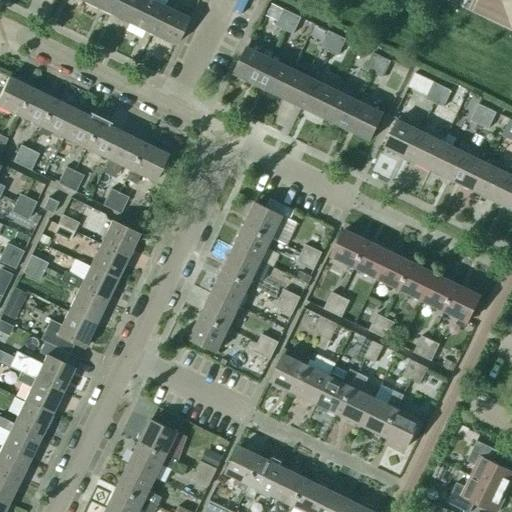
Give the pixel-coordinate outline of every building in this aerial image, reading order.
[(112,0),(84,0),(83,3),(106,14),(112,0)] [(139,0),(112,0),(106,14),(128,25),(139,0)] [(165,6),(152,0),(139,0),(128,25),(150,36),(165,6)] [(284,31),(292,15),(269,4),(265,12),(279,19),(276,27),(284,31)] [(188,17),(165,6),(150,36),(173,47),(188,17)] [(301,19),(292,15),(284,31),(293,35),(301,19)] [(329,52),(337,36),(328,32),(320,48),(329,52)] [(346,40),(337,36),(329,52),(338,56),(346,40)] [(373,44),(364,40),(356,56),(362,58),(367,57),(373,44)] [(257,87),(272,58),(249,47),(234,76),(257,87)] [(374,74),(382,58),(373,54),(365,70),(374,74)] [(294,69),(272,58),(257,87),(280,98),(294,69)] [(390,62),(382,58),(374,74),(383,78),(390,62)] [(317,79),(294,69),(280,98),(302,109),(317,79)] [(421,77),(416,75),(410,87),(415,90),(421,77)] [(0,107),(18,116),(31,89),(8,78),(0,94),(0,107)] [(339,90),(317,79),(302,109),(325,120),(339,90)] [(435,104),(443,88),(433,83),(426,100),(435,104)] [(451,92),(443,88),(435,104),(443,107),(451,92)] [(40,127),(53,100),(31,89),(18,116),(40,127)] [(362,101),(339,90),(325,120),(347,131),(362,101)] [(63,138),(76,111),(53,100),(40,127),(63,138)] [(385,112),(362,101),(347,131),(370,142),(385,112)] [(480,126),(487,109),(478,105),(471,122),(480,126)] [(496,113),(487,109),(480,126),(488,130),(496,113)] [(85,149),(98,122),(76,111),(63,138),(85,149)] [(408,160),(422,130),(399,119),(384,149),(408,160)] [(107,160),(121,133),(98,122),(85,149),(107,160)] [(444,141),(422,130),(408,160),(430,171),(444,141)] [(130,171),(143,144),(121,133),(107,160),(130,171)] [(452,181),(466,152),(444,141),(430,171),(452,181)] [(166,155),(143,144),(130,171),(126,181),(135,185),(140,176),(153,182),(166,155)] [(21,167),(29,150),(20,146),(12,163),(21,167)] [(38,154),(29,150),(21,167),(30,170),(38,154)] [(488,163),(466,152),(452,181),(474,192),(488,163)] [(496,203),(511,174),(488,163),(474,192),(496,203)] [(66,188),(74,172),(65,168),(57,184),(66,188)] [(82,176),(74,172),(66,188),(74,193),(82,176)] [(511,172),(511,174),(496,203),(511,210),(511,172)] [(111,210),(119,194),(110,190),(102,206),(111,210)] [(127,198),(119,194),(111,210),(120,215),(127,198)] [(19,195),(14,203),(31,211),(35,203),(19,195)] [(52,214),(57,203),(48,198),(42,210),(52,214)] [(82,222),(89,208),(70,199),(64,214),(82,222)] [(270,199),(265,208),(282,217),(290,220),(294,211),(270,199)] [(31,211),(14,203),(10,212),(27,220),(31,211)] [(286,245),(296,224),(282,218),(282,217),(255,204),(244,227),(271,240),(272,238),(286,245)] [(62,216),(57,224),(74,232),(78,224),(62,216)] [(110,221),(99,245),(127,258),(139,235),(110,221)] [(74,232),(57,224),(53,233),(70,241),(74,232)] [(260,262),(271,240),(244,227),(233,249),(260,262)] [(354,269),(367,241),(344,230),(331,258),(354,269)] [(38,242),(46,246),(49,239),(41,235),(38,242)] [(377,280),(390,252),(367,241),(354,269),(377,280)] [(0,263),(14,270),(23,252),(6,244),(0,256),(0,263)] [(88,267),(116,281),(127,258),(99,245),(88,267)] [(301,255),(317,262),(322,253),(305,246),(301,255)] [(249,285),(260,262),(233,249),(222,272),(249,285)] [(399,291),(412,263),(390,252),(377,280),(399,291)] [(313,271),(317,262),(301,255),(297,263),(313,271)] [(30,256),(26,265),(43,273),(47,264),(30,256)] [(421,301),(435,274),(412,263),(399,291),(421,301)] [(43,273),(26,265),(22,274),(38,282),(43,273)] [(106,303),(116,281),(88,267),(82,280),(64,272),(60,281),(77,289),(106,303)] [(239,307),(249,285),(222,272),(211,294),(239,307)] [(299,272),(296,279),(308,285),(311,277),(299,272)] [(444,312),(457,285),(435,274),(421,301),(444,312)] [(480,296),(457,285),(444,312),(467,323),(480,296)] [(1,314),(13,320),(26,294),(13,288),(1,314)] [(66,312),(95,326),(106,303),(77,289),(66,312)] [(279,299),(296,307),(300,298),(284,291),(279,299)] [(333,314),(341,298),(332,293),(324,310),(333,314)] [(228,330),(239,307),(211,294),(201,316),(228,330)] [(349,301),(341,298),(333,314),(342,318),(349,301)] [(292,316),(296,307),(279,299),(275,308),(292,316)] [(50,320),(45,330),(40,340),(65,352),(70,342),(83,349),(95,326),(66,312),(60,325),(50,320)] [(378,335),(385,319),(377,315),(369,331),(378,335)] [(216,353),(228,330),(201,316),(189,340),(216,353)] [(321,337),(329,320),(321,316),(313,332),(321,337)] [(394,323),(385,319),(378,335),(386,339),(394,323)] [(338,324),(329,320),(321,337),(322,337),(317,347),(325,351),(338,324)] [(258,344),(274,352),(278,343),(262,336),(258,344)] [(422,358),(430,341),(422,337),(414,353),(422,358)] [(366,358),(374,342),(365,338),(357,354),(366,358)] [(439,345),(430,341),(422,358),(431,362),(439,345)] [(383,346),(374,342),(366,358),(375,363),(383,346)] [(270,360),(274,352),(258,344),(253,353),(270,360)] [(20,373),(62,393),(73,370),(45,356),(41,364),(16,352),(9,368),(20,373)] [(271,382),(294,393),(307,365),(284,354),(271,382)] [(307,365),(307,366),(294,393),(316,404),(330,376),(329,376),(334,366),(320,359),(317,364),(310,360),(307,365)] [(456,364),(447,359),(443,367),(452,372),(456,364)] [(411,380),(419,364),(410,360),(402,376),(411,380)] [(428,368),(419,364),(411,380),(420,385),(428,368)] [(51,415),(62,393),(20,373),(16,381),(30,388),(23,402),(51,415)] [(316,404),(339,415),(356,378),(348,374),(344,383),(330,376),(316,404)] [(361,426),(375,398),(362,392),(368,378),(359,374),(357,379),(356,378),(339,415),(361,426)] [(387,404),(375,398),(361,426),(383,437),(403,396),(394,391),(387,404)] [(12,424),(40,438),(51,415),(23,402),(12,424)] [(397,409),(383,437),(406,448),(420,420),(397,409)] [(29,460),(40,438),(12,424),(0,418),(0,429),(8,433),(1,447),(29,460)] [(150,420),(139,443),(150,449),(176,461),(178,462),(187,437),(178,433),(150,420)] [(471,429),(460,424),(453,437),(465,442),(471,429)] [(476,466),(471,476),(506,494),(511,481),(511,471),(494,463),(499,452),(476,441),(467,461),(476,466)] [(139,443),(128,466),(155,479),(162,465),(171,470),(176,461),(150,449),(139,443)] [(0,473),(19,483),(29,460),(1,447),(0,448),(0,473)] [(237,488),(246,492),(262,458),(239,447),(226,474),(241,481),(237,488)] [(222,457),(211,452),(205,464),(216,469),(222,457)] [(262,458),(246,492),(246,493),(244,496),(254,501),(257,494),(270,500),(272,496),(285,469),(262,458)] [(212,478),(216,469),(205,464),(200,462),(196,470),(212,478)] [(157,507),(162,498),(149,491),(155,479),(128,466),(117,488),(157,507)] [(307,480),(285,469),(272,496),(294,507),(307,480)] [(212,478),(196,470),(191,479),(208,487),(212,478)] [(0,501),(8,505),(19,483),(0,473),(0,501)] [(497,511),(506,494),(471,476),(465,487),(456,483),(447,503),(465,511),(469,511),(474,503),(493,511),(497,511)] [(307,480),(294,507),(295,507),(292,511),(319,511),(330,491),(307,480)] [(109,511),(139,511),(140,509),(145,511),(154,511),(157,507),(117,488),(106,511),(109,511)] [(319,511),(347,511),(352,502),(330,491),(319,511)] [(424,499),(418,511),(420,511),(432,511),(436,505),(424,499)] [(204,511),(225,511),(226,509),(210,501),(204,511)] [(373,511),(352,502),(347,511),(373,511)]
